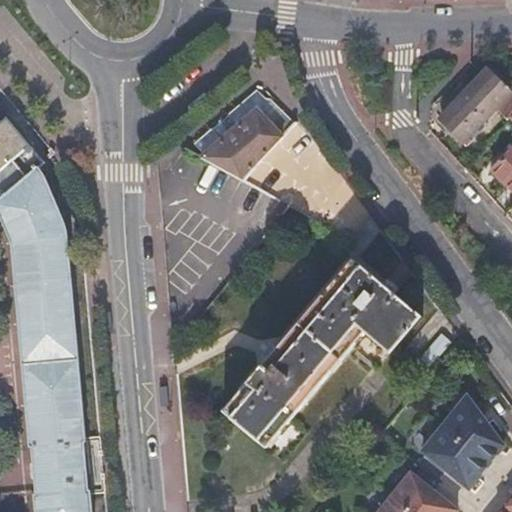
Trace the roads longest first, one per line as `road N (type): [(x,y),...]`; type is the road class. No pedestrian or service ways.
road 1 (residential): [(120,62),(150,511)]
road 2 (residential): [(511,353),(333,100),(313,59),(312,21)]
road 3 (residential): [(402,27),(405,131),(511,252)]
road 4 (residential): [(182,5),(312,21)]
